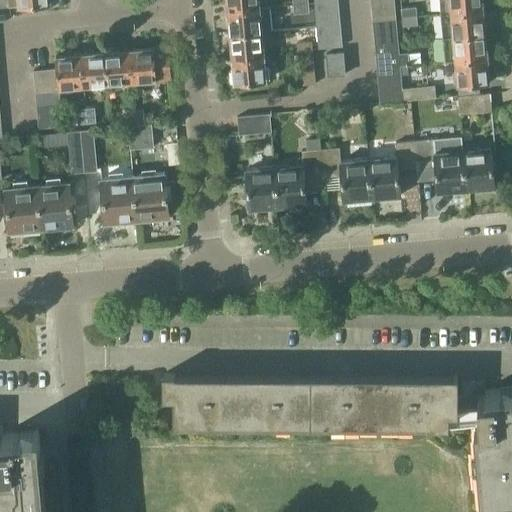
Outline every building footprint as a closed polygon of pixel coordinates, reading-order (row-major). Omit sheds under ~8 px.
[(225,0),(227,10),(259,7),(258,0),(225,0)] [(337,0),(336,0),(313,2),(314,13),(338,11),(337,0)] [(393,0),(369,0),(370,9),(394,7),(393,0)] [(439,0),(441,13),(449,12),(482,10),(481,0),(439,0)] [(308,12),(307,3),(292,4),(293,13),(308,12)] [(415,6),(400,8),(401,17),(416,15),(415,6)] [(229,34),(262,31),(259,7),(227,10),(229,34)] [(394,7),(370,9),(371,21),(395,18),(394,7)] [(441,13),(443,37),(451,36),(484,34),(482,10),(449,12),(441,13)] [(338,11),(314,13),(315,24),(339,22),(338,11)] [(417,25),(416,15),(401,17),(402,26),(417,25)] [(395,18),(371,21),(372,33),(396,30),(395,18)] [(339,22),(315,24),(316,35),(340,33),(339,22)] [(396,30),(372,33),(374,44),(397,41),(396,30)] [(264,55),(262,31),(229,34),(231,58),(264,55)] [(340,33),(316,35),(318,48),(341,46),(340,33)] [(445,61),(454,61),(486,57),(484,34),(451,36),(443,37),(445,61)] [(296,52),(312,51),(311,41),(296,43),(296,52)] [(397,41),(374,44),(375,55),(398,53),(397,41)] [(151,47),(129,49),(132,81),(170,78),(167,45),(151,46),(151,47)] [(107,84),(132,81),(129,49),(104,51),(107,84)] [(84,86),(107,84),(104,51),(80,53),(84,86)] [(312,51),(296,52),(297,57),(300,57),(303,84),(315,83),(312,51)] [(344,74),(342,51),(325,53),(327,75),(344,74)] [(57,68),(58,80),(58,88),(84,86),(80,53),(57,55),(56,55),(57,68)] [(376,67),(399,65),(399,56),(398,53),(375,55),(376,67)] [(422,65),(421,54),(406,56),(400,56),(401,67),(408,66),(422,65)] [(266,79),(264,55),(231,58),(233,81),(232,81),(232,82),(266,79)] [(486,57),(454,61),(456,84),(478,82),(489,81),(489,80),(488,80),(486,57)] [(399,65),(376,67),(377,78),(401,76),(399,65)] [(34,82),(58,80),(57,68),(32,70),(34,82)] [(401,76),(377,78),(378,90),(402,88),(401,76)] [(58,90),(58,88),(58,80),(34,82),(34,93),(58,90)] [(478,93),(478,82),(456,84),(457,95),(478,93)] [(434,84),(402,88),(403,100),(435,97),(434,84)] [(403,100),(402,88),(378,90),(379,102),(403,100)] [(59,102),(58,90),(34,93),(35,104),(59,102)] [(489,92),(478,93),(457,95),(458,114),(491,110),(489,92)] [(60,113),(59,102),(35,104),(36,115),(60,113)] [(94,107),(85,108),(86,123),(96,122),(94,107)] [(86,123),(85,108),(76,109),(77,117),(78,124),(86,123)] [(151,123),(149,109),(135,110),(136,124),(151,123)] [(136,124),(135,110),(125,111),(127,125),(128,125),(136,124)] [(270,130),(269,112),(236,116),(238,134),(270,130)] [(61,119),(60,113),(36,115),(38,128),(61,125),(61,119)] [(78,124),(77,117),(61,119),(61,125),(78,124)] [(405,126),(406,140),(414,140),(411,118),(406,119),(406,126),(405,126)] [(153,147),(151,123),(136,124),(128,125),(130,148),(153,147)] [(92,129),(80,130),(83,171),(96,170),(92,129)] [(71,172),(83,171),(80,130),(67,131),(71,172)] [(56,133),(43,134),(44,147),(51,146),(57,140),(56,133)] [(323,175),(321,148),(320,137),(305,139),(306,149),(300,150),(302,163),(272,166),(275,206),(305,203),(304,190),(305,190),(304,177),(323,175)] [(436,191),(465,188),(462,149),(434,151),(432,138),(414,140),(416,167),(432,165),(434,178),(435,178),(436,191)] [(396,154),(367,157),(370,197),(399,194),(398,182),(399,181),(398,168),(416,167),(414,140),(406,140),(395,142),(396,154)] [(370,197),(367,157),(339,159),(338,146),(321,148),(323,175),(338,174),(339,187),(341,187),(342,199),(370,197)] [(462,149),(465,188),(494,186),(493,173),(497,173),(496,163),(495,159),(491,159),(490,146),(462,149)] [(275,206),(272,166),(244,169),(245,182),(241,182),(242,192),(242,196),(246,196),(248,208),(275,206)] [(131,174),(136,219),(167,216),(167,217),(168,217),(164,171),(131,174)] [(105,221),(136,219),(131,174),(100,177),(104,222),(105,222),(105,221)] [(36,183),(41,228),(71,225),(71,226),(72,226),(68,180),(36,183)] [(41,228),(36,183),(4,186),(8,231),(10,231),(10,230),(41,228)] [(447,425),(447,412),(447,381),(174,378),(174,372),(162,373),(162,396),(173,396),(173,424),(447,425)] [(447,381),(447,412),(478,409),(479,421),(473,421),(481,511),(511,511),(511,386),(484,389),(484,394),(478,394),(457,395),(457,376),(453,376),(453,377),(456,377),(456,381),(447,381)] [(0,511),(40,511),(38,488),(36,467),(34,447),(39,447),(38,430),(2,433),(2,438),(0,438),(0,511)]
